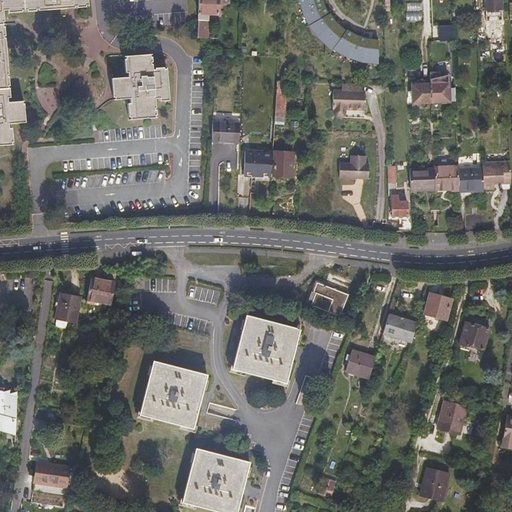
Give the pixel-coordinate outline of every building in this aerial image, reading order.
[(0,0),(0,23),(1,24),(1,20),(0,9),(5,9),(6,13),(22,12),(21,0),(0,0)] [(87,0),(21,0),(22,12),(72,8),(88,7),(87,0)] [(198,0),(198,14),(218,14),(219,5),(218,0),(198,0)] [(503,3),(503,0),(481,0),(482,11),(500,11),(500,3),(503,3)] [(326,18),(321,10),(317,1),(306,6),(301,5),(295,7),(301,22),(308,32),(316,41),(325,48),(331,52),(332,51),(345,57),(352,60),(363,63),(378,64),(377,40),(366,39),(357,36),(350,33),(345,31),(344,32),(335,25),(334,24),(327,17),(326,18)] [(197,37),(208,37),(209,19),(198,19),(197,37)] [(434,38),(453,38),(453,24),(434,25),(434,38)] [(114,79),(115,100),(131,98),(131,103),(128,104),(129,119),(157,117),(155,97),(161,97),(161,100),(170,99),(167,66),(153,67),(152,54),(125,57),(126,72),(128,72),(129,78),(114,79)] [(431,73),(431,84),(432,102),(456,101),(455,88),(448,88),(448,83),(441,83),(441,78),(441,73),(431,73)] [(287,81),(276,80),(274,117),(285,117),(287,81)] [(362,92),(363,84),(344,82),(343,90),(343,94),(334,93),(333,108),(334,108),(334,110),(334,112),(335,114),(337,116),(340,118),(343,118),(346,117),(348,115),(349,113),(350,109),(364,110),(365,92),(362,92)] [(432,102),(431,84),(413,85),(414,103),(432,102)] [(8,87),(0,87),(0,143),(10,143),(9,128),(6,128),(6,122),(23,122),(22,101),(5,102),(5,97),(8,97),(8,87)] [(285,117),(274,117),(273,126),(285,127),(286,118),(285,117)] [(240,142),(241,122),(212,121),(211,141),(240,142)] [(243,174),(270,177),(271,160),(272,153),(245,151),(243,174)] [(293,153),(272,151),(272,153),(271,160),(274,161),(273,176),(291,178),(293,153)] [(338,162),(337,178),(366,181),(367,165),(365,165),(365,157),(350,156),(349,164),(338,162)] [(510,182),(509,160),(483,161),(483,167),(484,188),(495,188),(495,182),(510,182)] [(436,190),(460,189),(459,168),(459,165),(435,166),(435,168),(436,190)] [(396,166),(387,166),(388,183),(396,183),(396,166)] [(460,189),(484,188),(483,167),(459,168),(460,189)] [(411,191),(436,190),(435,168),(410,169),(411,191)] [(396,183),(388,183),(388,197),(392,197),(396,196),(396,183)] [(396,196),(392,197),(393,216),(407,215),(407,202),(399,202),(398,196),(396,196)] [(272,214),(281,215),(282,203),(273,202),(272,214)] [(439,223),(461,222),(461,211),(439,212),(439,223)] [(474,230),(486,231),(485,211),(466,213),(467,230),(474,230)] [(436,212),(412,213),(413,218),(413,224),(436,223),(436,212)] [(413,224),(413,218),(402,218),(402,228),(413,228),(413,224)] [(116,283),(93,278),(88,300),(99,302),(111,305),(116,283)] [(143,279),(132,279),(132,289),(144,289),(143,279)] [(350,292),(318,280),(314,290),(316,291),(312,303),(342,314),(350,292)] [(62,293),(57,318),(68,320),(77,322),(82,297),(62,293)] [(451,299),(430,293),(424,313),(446,319),(451,299)] [(286,379),(300,327),(247,313),(233,366),(286,379)] [(416,323),(388,315),(382,335),(411,343),(416,323)] [(68,320),(57,318),(56,324),(59,328),(64,329),(67,327),(68,320)] [(459,344),(470,347),(483,351),(489,329),(465,323),(459,344)] [(346,371),(369,378),(375,358),(352,351),(346,371)] [(193,426),(208,372),(154,358),(140,412),(193,426)] [(17,397),(0,391),(0,431),(16,436),(17,397)] [(466,409),(444,403),(437,429),(458,436),(466,409)] [(511,419),(507,419),(503,448),(506,452),(511,453),(511,419)] [(230,511),(235,511),(249,459),(196,445),(182,499),(230,511)] [(39,460),(36,481),(68,487),(72,466),(39,460)] [(440,501),(448,475),(427,469),(419,495),(440,501)] [(320,492),(331,496),(336,483),(324,480),(320,492)] [(355,511),(363,511),(367,500),(359,498),(355,511)]
